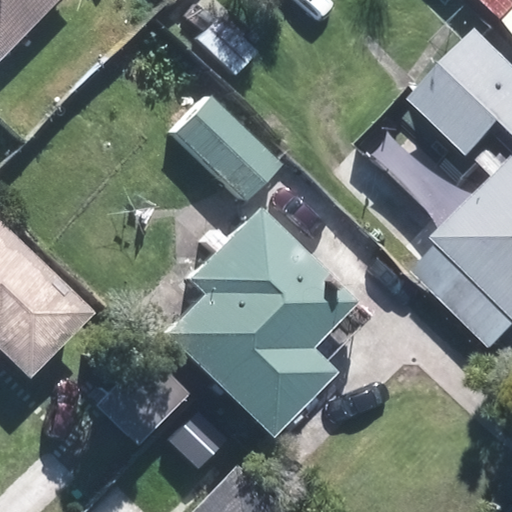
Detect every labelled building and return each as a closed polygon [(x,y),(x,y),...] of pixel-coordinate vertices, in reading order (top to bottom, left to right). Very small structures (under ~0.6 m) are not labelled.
[(0,0),(0,37),(36,0),(0,0)] [(511,0),(478,0),(511,32),(511,0)] [(185,39),(224,75),(246,52),(208,16),(185,39)] [(511,149),(401,266),(488,349),(511,323),(511,66),(473,29),(404,100),(462,156),(495,123),(511,138),(511,149)] [(155,133),(227,204),(269,163),(195,92),(155,133)] [(171,338),(275,440),(337,376),(313,352),(359,305),(261,209),(192,279),(211,297),(171,338)] [(0,362),(6,369),(59,315),(0,256),(0,362)] [(97,407),(138,446),(189,393),(149,354),(97,407)] [(169,439),(200,468),(228,439),(197,410),(169,439)] [(289,511),(238,462),(189,511),(289,511)]
